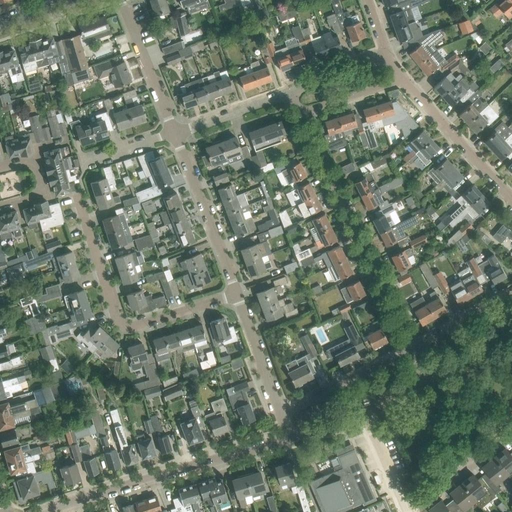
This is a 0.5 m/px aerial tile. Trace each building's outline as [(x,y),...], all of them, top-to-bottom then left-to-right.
[(169,14),(164,0),(150,0),(156,15),(163,13),(164,15),(169,14)] [(180,0),(182,7),(187,5),(189,10),(199,7),(200,9),(209,6),(207,0),(180,0)] [(224,0),(225,3),(218,6),(220,11),(242,4),(240,0),(224,0)] [(357,14),(350,17),(348,11),(343,13),(338,0),(330,0),(336,16),(341,29),(341,30),(347,28),(352,41),(365,36),(357,14)] [(382,0),(384,6),(387,5),(388,10),(415,0),(414,0),(382,0)] [(415,0),(388,10),(390,15),(394,28),(407,23),(408,23),(415,21),(410,8),(417,6),(415,0)] [(497,4),(489,10),(495,17),(502,11),(508,18),(511,14),(511,0),(505,0),(498,6),(497,4)] [(415,19),(421,17),(418,8),(412,9),(415,19)] [(293,9),(278,14),(281,21),(295,16),(293,9)] [(478,10),(468,19),(474,27),(480,22),(478,19),(482,15),(478,10)] [(326,16),(327,20),(329,26),(331,25),(334,32),(335,32),(336,34),(342,32),(341,29),(336,16),(335,16),(334,13),(326,16)] [(176,17),(180,35),(188,33),(184,15),(176,17)] [(82,34),(78,35),(81,44),(93,40),(101,37),(110,33),(104,16),(79,25),(82,34)] [(316,17),(312,18),(318,36),(322,34),(316,17)] [(468,20),(462,22),(466,33),(472,31),(468,20)] [(412,37),(414,42),(420,38),(423,36),(420,27),(417,28),(415,21),(408,23),(407,23),(394,28),(399,41),(412,37)] [(297,43),(287,47),(294,66),(306,62),(301,46),(306,44),(301,30),(300,30),(298,25),(291,28),(295,39),(297,39),(298,42),(297,42),(297,43)] [(308,27),(301,30),(306,44),(311,42),(317,58),(329,53),(323,34),(312,38),(308,27)] [(423,36),(420,38),(414,42),(411,44),(414,49),(409,53),(418,64),(429,56),(424,50),(444,35),(439,30),(426,34),(423,36)] [(330,32),(323,34),(329,53),(342,49),(337,36),(332,38),(330,32)] [(475,37),(479,43),(485,39),(480,33),(475,37)] [(78,35),(61,40),(68,63),(70,72),(71,73),(88,67),(81,45),(81,44),(78,35)] [(52,38),(41,41),(47,64),(59,61),(60,65),(68,63),(61,40),(53,42),(52,38)] [(30,42),(31,44),(35,59),(35,58),(36,63),(37,65),(38,67),(47,64),(41,41),(40,39),(30,42)] [(181,40),(162,48),(164,55),(177,49),(178,50),(190,46),(189,45),(183,47),(181,40)] [(192,52),(204,48),(202,41),(196,43),(196,44),(190,46),(192,52)] [(218,47),(215,41),(208,44),(211,50),(218,47)] [(486,41),(480,46),(486,53),(492,48),(486,41)] [(271,42),(265,44),(270,57),(275,55),(281,71),(294,66),(287,47),(275,51),(271,42)] [(259,45),(261,49),(266,64),(272,61),(270,57),(265,44),(265,43),(259,45)] [(22,62),(24,70),(32,68),(32,66),(30,60),(35,59),(31,44),(19,48),(24,62),(22,62)] [(182,48),(178,50),(179,54),(180,57),(181,59),(186,57),(182,48)] [(7,68),(2,54),(2,51),(0,51),(0,74),(0,75),(8,72),(7,68)] [(14,51),(2,54),(7,68),(8,72),(9,75),(21,72),(19,64),(18,64),(14,51)] [(166,59),(168,65),(181,60),(180,57),(179,54),(166,59)] [(429,56),(418,64),(427,75),(438,67),(429,56)] [(117,57),(107,60),(94,65),(98,78),(110,74),(115,87),(131,81),(124,62),(119,64),(117,57)] [(444,69),(447,67),(453,63),(449,58),(440,64),(444,69)] [(451,72),(462,63),(459,59),(447,67),(451,72)] [(499,60),(495,63),(500,68),(503,65),(499,60)] [(250,63),(251,65),(258,85),(272,80),(267,67),(261,69),(258,61),(250,63)] [(251,65),(237,70),(240,77),(244,90),(258,85),(251,65)] [(88,67),(71,73),(74,83),(91,78),(88,67)] [(218,70),(213,72),(221,94),(234,90),(229,76),(221,79),(218,70)] [(71,73),(70,72),(65,74),(68,86),(74,84),(74,83),(71,73)] [(213,74),(202,78),(209,99),(221,94),(213,72),(213,74)] [(445,76),(434,87),(442,96),(463,77),(460,74),(455,78),(450,73),(446,77),(445,76)] [(463,77),(442,96),(451,105),(458,99),(459,98),(463,103),(474,92),(473,91),(479,86),(474,81),(470,85),(463,77)] [(202,78),(190,83),(198,103),(209,99),(202,78)] [(31,82),(32,85),(29,86),(30,93),(42,90),(39,79),(31,82)] [(175,100),(179,99),(182,107),(184,106),(185,108),(198,103),(190,83),(184,85),(187,92),(173,97),(175,100)] [(135,89),(125,92),(122,93),(128,109),(127,109),(132,124),(146,120),(140,103),(134,105),(132,97),(137,96),(135,89)] [(101,95),(102,100),(103,100),(110,98),(116,96),(114,91),(112,90),(105,92),(104,94),(101,95)] [(471,104),(466,107),(459,114),(467,123),(488,104),(484,101),(483,102),(478,98),(481,94),(477,90),(468,98),(473,103),(471,104)] [(8,92),(3,94),(4,98),(5,102),(11,100),(8,92)] [(110,98),(103,100),(107,111),(114,109),(110,98)] [(102,100),(98,102),(101,113),(107,111),(103,100),(102,100)] [(382,121),(384,126),(405,119),(404,118),(408,114),(396,101),(391,102),(391,101),(377,105),(382,121)] [(16,102),(8,104),(10,110),(16,109),(18,108),(16,102)] [(6,105),(1,106),(2,112),(10,110),(8,104),(6,105)] [(478,113),(467,123),(476,133),(487,122),(489,124),(498,116),(488,104),(478,113)] [(377,146),(373,132),(376,131),(375,128),(384,126),(382,121),(377,105),(363,109),(366,119),(366,122),(361,123),(363,127),(368,143),(369,149),(377,146)] [(55,109),(46,112),(49,122),(53,138),(59,137),(58,135),(61,134),(58,124),(55,109)] [(114,114),(116,119),(119,128),(132,124),(127,109),(114,114)] [(98,122),(90,124),(95,140),(109,136),(107,132),(113,130),(107,111),(101,113),(95,115),(98,122)] [(67,123),(69,123),(74,136),(79,134),(82,144),(95,140),(90,124),(83,127),(79,120),(78,119),(72,121),(70,112),(64,114),(67,123)] [(351,127),(357,125),(353,113),(339,117),(343,130),(345,136),(353,133),(351,127)] [(419,125),(408,114),(404,118),(408,122),(403,127),(410,133),(414,129),(419,125)] [(33,131),(37,143),(43,141),(42,139),(44,139),(38,115),(29,117),(33,131)] [(345,136),(343,130),(339,117),(324,122),(328,134),(324,135),(330,149),(347,144),(345,136)] [(257,154),(251,156),(255,169),(259,167),(261,173),(274,168),(271,162),(266,164),(260,149),(281,142),(278,134),(285,132),(281,121),(249,132),(257,154)] [(495,131),(484,141),(492,151),(511,132),(511,130),(510,129),(509,129),(507,127),(502,122),(494,130),(495,131)] [(64,123),(58,124),(61,134),(61,136),(67,134),(64,123)] [(48,127),(42,128),(45,140),(51,139),(48,127)] [(363,127),(357,129),(362,145),(368,143),(363,127)] [(423,130),(407,144),(412,150),(407,154),(410,158),(431,139),(423,130)] [(399,131),(388,133),(391,144),(401,142),(399,131)] [(511,132),(492,151),(501,160),(506,155),(510,160),(511,157),(511,132)] [(22,140),(17,141),(21,153),(21,156),(33,152),(28,134),(20,136),(22,140)] [(12,135),(4,137),(9,156),(21,153),(17,141),(17,139),(13,140),(12,135)] [(236,137),(221,142),(227,158),(242,153),(249,171),(255,169),(251,156),(247,145),(240,148),(236,137)] [(410,158),(408,160),(411,163),(413,161),(418,157),(426,166),(431,161),(429,158),(440,148),(431,139),(410,158)] [(202,156),(205,166),(227,158),(221,142),(220,142),(220,140),(213,143),(214,145),(206,148),(208,154),(202,156)] [(45,164),(45,166),(62,161),(61,159),(61,157),(65,155),(63,147),(46,152),(47,156),(46,156),(48,164),(45,164)] [(141,155),(137,156),(141,165),(143,170),(146,177),(148,176),(167,169),(161,156),(155,158),(152,151),(141,155)] [(380,157),(373,160),(370,162),(373,168),(391,159),(389,153),(380,157)] [(62,161),(45,166),(48,175),(63,171),(69,169),(66,158),(61,159),(62,161)] [(131,158),(117,162),(119,170),(134,166),(131,158)] [(434,167),(427,173),(434,180),(431,182),(435,186),(437,183),(454,167),(446,158),(435,168),(434,167)] [(285,162),(274,168),(276,174),(281,171),(284,177),(288,185),(306,176),(299,162),(288,167),(285,162)] [(435,186),(434,186),(438,191),(443,186),(448,182),(454,190),(464,181),(461,178),(463,177),(454,167),(437,183),(435,186)] [(63,171),(48,175),(51,185),(53,184),(68,180),(68,182),(76,179),(75,175),(71,176),(69,169),(63,171)] [(142,190),(135,192),(136,195),(139,202),(161,193),(159,187),(163,185),(172,181),(167,169),(148,176),(151,184),(152,186),(142,190)] [(365,178),(355,183),(361,196),(372,190),(379,187),(378,187),(370,170),(363,174),(365,178)] [(214,177),(216,183),(216,184),(234,177),(232,173),(227,175),(226,173),(214,177)] [(257,173),(252,175),(254,183),(260,180),(257,173)] [(129,175),(123,177),(126,185),(132,183),(129,175)] [(91,182),(95,195),(110,190),(116,188),(112,176),(91,182)] [(68,180),(53,184),(55,192),(56,191),(57,195),(75,190),(73,182),(68,184),(68,182),(68,180)] [(260,182),(266,198),(272,196),(265,180),(260,182)] [(291,191),(294,197),(297,204),(316,195),(309,182),(291,191)] [(372,190),(361,196),(368,209),(378,204),(383,201),(380,194),(393,187),(391,183),(390,182),(384,185),(383,184),(378,187),(379,187),(372,190)] [(132,183),(128,184),(130,190),(131,189),(133,194),(132,195),(133,197),(122,200),(124,207),(132,205),(139,202),(136,195),(133,187),(132,183)] [(231,183),(218,189),(223,201),(243,193),(236,195),(231,183)] [(470,204),(481,193),(473,184),(456,199),(461,205),(450,216),(453,219),(470,204)] [(110,190),(95,195),(99,208),(120,201),(119,195),(112,197),(110,190)] [(420,190),(415,194),(418,199),(423,195),(420,190)] [(176,193),(167,196),(163,198),(168,210),(181,205),(176,193)] [(243,193),(223,201),(227,213),(248,205),(243,193)] [(272,197),(274,201),(281,197),(279,193),(272,197)] [(468,211),(474,217),(490,203),(481,193),(470,204),(453,219),(449,223),(452,226),(468,211)] [(316,195),(297,204),(300,210),(304,217),(322,208),(316,195)] [(268,211),(276,208),(274,201),(272,197),(272,196),(266,198),(268,205),(264,207),(265,212),(268,211)] [(439,217),(454,204),(449,199),(435,212),(439,217)] [(152,200),(142,204),(145,213),(146,213),(148,218),(151,216),(149,210),(155,208),(152,200)] [(378,204),(380,210),(383,208),(389,205),(386,200),(383,201),(378,204)] [(62,212),(50,215),(47,201),(35,204),(36,206),(40,221),(42,232),(49,230),(49,228),(65,224),(62,212)] [(139,202),(132,205),(134,211),(141,209),(139,203),(139,202)] [(380,233),(395,225),(388,213),(395,209),(394,208),(397,206),(395,202),(390,205),(389,205),(383,208),(380,210),(374,213),(377,218),(373,220),(380,233)] [(186,217),(181,205),(168,210),(160,213),(165,225),(168,224),(178,220),(186,217)] [(248,205),(227,213),(232,225),(251,217),(249,210),(250,210),(248,205)] [(429,216),(435,211),(430,205),(425,210),(429,216)] [(36,206),(24,210),(29,229),(37,227),(35,222),(40,221),(36,206)] [(265,221),(267,227),(279,223),(276,217),(279,216),(276,208),(268,211),(271,219),(265,221)] [(285,210),(279,213),(281,220),(288,217),(285,210)] [(13,212),(5,214),(9,229),(9,228),(10,231),(13,230),(15,237),(22,235),(20,228),(16,212),(13,213),(13,212)] [(105,226),(103,227),(105,233),(107,232),(107,233),(122,228),(128,226),(124,213),(117,215),(113,216),(103,219),(105,226)] [(312,220),(306,222),(309,229),(315,226),(319,233),(331,227),(324,213),(315,218),(312,220)] [(0,234),(1,240),(11,237),(10,231),(9,228),(9,229),(5,214),(0,215),(0,234)] [(395,225),(380,233),(386,246),(397,241),(406,236),(403,230),(418,222),(415,215),(395,225)] [(186,217),(168,224),(170,228),(174,227),(177,234),(190,229),(186,217)] [(251,217),(232,225),(236,237),(256,229),(251,217)] [(146,224),(149,231),(156,229),(153,221),(146,224)] [(467,221),(458,229),(463,235),(465,233),(466,232),(469,230),(470,229),(472,226),(467,221)] [(296,223),(291,226),(294,232),(299,229),(296,223)] [(511,232),(503,224),(496,232),(492,236),(500,243),(506,236),(511,241),(511,232)] [(280,225),(268,230),(271,237),(277,234),(283,232),(280,226),(280,225)] [(319,233),(312,235),(315,242),(319,249),(328,244),(337,240),(331,227),(319,233)] [(122,228),(107,233),(112,247),(133,240),(130,234),(124,236),(122,228)] [(473,232),(481,238),(484,235),(476,228),(473,232)] [(156,229),(149,231),(150,234),(152,240),(153,243),(160,240),(156,229)] [(190,229),(177,234),(182,246),(195,241),(190,229)] [(470,230),(466,234),(471,239),(475,235),(470,230)] [(135,239),(136,245),(152,240),(150,234),(135,239)] [(427,241),(423,234),(409,241),(413,248),(427,241)] [(461,238),(456,242),(460,248),(465,244),(461,238)] [(152,240),(136,245),(138,251),(154,246),(153,243),(152,240)] [(241,249),(246,262),(261,257),(259,251),(265,249),(262,242),(256,245),(256,244),(241,249)] [(48,253),(54,251),(51,244),(46,246),(48,253)] [(312,255),(301,260),(304,266),(315,262),(323,258),(324,260),(326,264),(328,268),(334,265),(346,259),(340,245),(331,250),(321,254),(313,258),(312,255)] [(41,247),(34,249),(36,256),(43,253),(41,247)] [(301,252),(294,254),(297,261),(312,255),(309,248),(301,252)] [(409,248),(401,252),(392,256),(399,270),(416,262),(409,248)] [(28,261),(34,258),(32,249),(25,252),(26,254),(18,257),(20,263),(23,262),(28,261)] [(28,261),(23,262),(25,270),(37,267),(36,263),(52,259),(56,270),(61,269),(76,264),(72,251),(58,256),(57,250),(34,258),(28,261)] [(115,258),(119,270),(139,264),(137,258),(135,252),(115,258)] [(161,259),(159,260),(161,263),(161,265),(162,267),(164,266),(170,264),(170,266),(177,263),(180,270),(188,266),(190,272),(205,267),(200,254),(183,260),(180,255),(171,258),(168,259),(167,257),(161,259)] [(473,257),(481,272),(482,272),(483,274),(487,272),(494,283),(506,276),(494,254),(487,258),(488,259),(477,265),(473,257)] [(6,262),(8,268),(20,263),(18,257),(6,262)] [(261,257),(246,262),(251,275),(272,267),(269,261),(263,263),(261,257)] [(460,278),(460,279),(470,297),(483,290),(475,276),(481,272),(473,257),(466,261),(469,266),(457,273),(460,278)] [(334,265),(328,268),(331,275),(334,281),(344,277),(353,272),(346,259),(334,265)] [(298,268),(296,261),(284,266),(286,273),(298,268)] [(8,268),(6,268),(12,286),(22,282),(28,279),(25,270),(23,262),(20,263),(8,268)] [(425,276),(426,276),(433,288),(438,285),(433,276),(431,273),(425,262),(419,265),(425,276)] [(76,264),(61,269),(63,276),(58,277),(59,283),(80,276),(76,264)] [(139,264),(119,270),(123,283),(143,276),(139,264)] [(183,278),(185,282),(188,289),(210,280),(205,267),(190,272),(191,273),(183,276),(184,277),(183,278)] [(164,271),(156,274),(146,277),(148,282),(161,278),(166,276),(164,271)] [(440,271),(433,276),(438,285),(443,293),(450,289),(458,304),(470,297),(460,279),(448,286),(440,271)] [(408,272),(407,273),(398,277),(402,284),(411,279),(408,272)] [(166,276),(161,278),(167,297),(173,295),(167,281),(166,276)] [(287,282),(285,276),(273,281),(275,286),(257,293),(262,306),(278,300),(276,295),(283,292),(280,285),(287,282)] [(28,279),(22,282),(28,296),(34,293),(28,279)] [(174,279),(167,281),(173,295),(173,296),(179,294),(174,279)] [(340,289),(343,295),(346,303),(365,294),(359,280),(340,289)] [(45,288),(47,294),(60,290),(58,284),(45,288)] [(322,290),(319,284),(307,290),(310,296),(322,290)] [(43,295),(35,298),(36,303),(45,300),(45,301),(62,296),(60,290),(47,294),(43,295)] [(88,302),(84,290),(64,296),(68,308),(73,307),(78,305),(88,302)] [(142,290),(137,292),(127,295),(132,309),(136,307),(138,311),(141,313),(155,308),(157,307),(166,304),(164,295),(152,299),(150,295),(144,297),(142,290)] [(433,301),(427,304),(434,318),(447,310),(435,291),(429,294),(433,301)] [(29,304),(33,316),(34,316),(40,314),(36,303),(35,298),(33,294),(19,299),(22,307),(29,304)] [(0,305),(9,303),(7,298),(3,299),(2,297),(0,297),(0,305)] [(422,297),(410,304),(414,311),(422,325),(434,318),(427,304),(424,299),(422,297)] [(278,300),(262,306),(267,319),(285,313),(287,319),(299,314),(296,308),(294,309),(291,302),(285,304),(283,298),(280,299),(280,300),(278,300)] [(368,301),(359,305),(352,308),(355,314),(371,307),(368,301)] [(78,305),(73,307),(75,314),(70,315),(72,321),(92,314),(88,302),(78,305)] [(348,303),(338,307),(331,310),(334,316),(340,313),(345,311),(351,308),(348,303)] [(33,316),(30,318),(36,332),(37,332),(41,330),(45,329),(40,314),(34,316),(33,316)] [(214,331),(210,333),(214,346),(218,345),(217,340),(222,339),(223,342),(234,338),(236,335),(233,326),(227,328),(224,318),(211,322),(214,331)] [(70,322),(57,326),(59,332),(72,328),(70,322)] [(202,324),(190,328),(195,347),(206,343),(206,338),(202,324)] [(337,345),(326,350),(330,358),(335,355),(340,365),(359,355),(356,350),(364,346),(352,324),(344,328),(349,338),(353,346),(341,352),(337,345)] [(81,331),(76,337),(80,340),(81,339),(88,346),(87,348),(92,353),(93,352),(94,352),(109,336),(100,327),(94,332),(90,328),(84,334),(81,331)] [(49,330),(46,332),(48,335),(50,344),(58,341),(57,339),(74,333),(72,328),(59,332),(54,333),(51,334),(49,330)] [(190,328),(177,332),(183,351),(195,347),(190,328)] [(367,335),(362,338),(366,345),(370,343),(373,348),(388,341),(381,328),(367,335)] [(177,332),(165,336),(169,349),(176,347),(178,353),(184,351),(183,351),(177,332)] [(307,334),(300,337),(308,352),(309,353),(310,353),(312,357),(318,354),(307,334)] [(109,336),(94,352),(99,357),(100,356),(104,359),(118,344),(109,336)] [(169,349),(165,336),(152,340),(156,352),(155,353),(157,360),(171,356),(169,349)] [(130,356),(131,357),(132,361),(130,364),(132,369),(134,370),(140,368),(142,365),(148,363),(153,379),(145,381),(147,388),(160,384),(155,363),(152,354),(146,356),(142,343),(128,347),(130,356)] [(9,344),(0,346),(0,356),(10,354),(8,346),(10,346),(9,344)] [(289,372),(288,373),(295,386),(296,385),(297,387),(303,384),(302,382),(313,376),(312,374),(316,372),(309,359),(308,360),(306,355),(296,360),(299,367),(289,372)] [(0,362),(0,369),(21,363),(19,356),(10,359),(0,362)] [(55,357),(49,360),(52,372),(59,369),(55,357)] [(115,361),(114,374),(113,378),(119,379),(121,362),(115,361)] [(74,368),(69,364),(64,370),(68,374),(74,368)] [(196,368),(189,371),(191,377),(198,374),(196,368)] [(53,372),(56,383),(62,380),(59,370),(53,372)] [(187,379),(191,377),(189,371),(182,374),(185,380),(187,379)] [(0,404),(0,416),(39,405),(84,390),(81,380),(80,374),(62,380),(56,383),(33,391),(35,398),(11,406),(12,410),(10,411),(8,402),(0,404)] [(0,377),(0,388),(15,384),(19,383),(20,383),(25,381),(25,378),(24,375),(14,378),(2,381),(1,377),(0,377)] [(171,376),(162,379),(164,386),(173,383),(171,376)] [(229,396),(233,408),(237,417),(239,416),(240,417),(241,417),(243,423),(255,419),(244,391),(249,389),(246,382),(234,387),(236,393),(229,396)] [(15,384),(0,388),(0,398),(12,395),(11,392),(22,389),(20,383),(19,383),(15,384)] [(167,390),(170,397),(182,392),(179,385),(167,390)] [(153,397),(162,394),(159,386),(144,390),(146,399),(153,398),(153,397)] [(205,415),(205,416),(208,422),(210,421),(215,434),(228,429),(221,412),(227,410),(223,398),(211,402),(215,411),(205,415)] [(39,405),(0,416),(0,429),(14,425),(12,416),(13,416),(14,419),(28,415),(41,412),(39,405)] [(195,418),(190,419),(181,423),(189,444),(203,438),(199,427),(205,424),(201,415),(197,406),(191,408),(195,418)] [(89,411),(91,415),(93,422),(96,433),(98,438),(100,438),(106,459),(109,469),(120,465),(115,449),(110,450),(106,435),(98,409),(89,411)] [(116,409),(110,411),(123,454),(126,463),(138,460),(133,444),(131,445),(131,443),(127,444),(126,441),(116,409)] [(150,417),(152,424),(161,453),(172,450),(167,434),(162,435),(156,415),(150,417)] [(149,419),(144,421),(148,433),(153,431),(149,419)] [(93,422),(86,423),(73,426),(76,438),(96,433),(93,422)] [(38,423),(10,431),(1,433),(2,437),(1,438),(3,446),(18,442),(17,436),(39,430),(38,423)] [(144,434),(136,436),(140,449),(143,458),(156,454),(151,437),(146,439),(144,434)] [(76,461),(82,459),(77,443),(71,444),(76,461)] [(79,446),(80,451),(85,466),(88,475),(99,472),(94,457),(92,458),(88,448),(87,444),(79,446)] [(4,450),(7,461),(31,455),(31,454),(39,452),(37,447),(30,449),(24,451),(24,454),(22,455),(20,446),(4,450)] [(335,471),(309,482),(321,511),(340,511),(363,503),(364,505),(376,500),(354,449),(343,453),(341,448),(335,451),(337,456),(341,464),(333,467),(335,471)] [(511,456),(505,448),(494,457),(508,474),(511,470),(511,456)] [(31,455),(7,461),(11,473),(15,472),(16,477),(28,474),(36,472),(33,461),(41,459),(39,453),(31,455)] [(489,475),(484,479),(496,494),(501,490),(496,484),(508,474),(494,457),(482,467),(489,475)] [(60,467),(63,478),(63,480),(64,480),(65,483),(80,479),(76,463),(60,467)] [(276,467),(278,477),(281,484),(287,482),(289,488),(291,488),(293,494),(298,493),(303,511),(310,511),(303,485),(297,487),(292,471),(293,471),(292,469),(291,469),(289,463),(276,467)] [(49,468),(33,473),(24,476),(24,478),(13,482),(18,497),(22,496),(25,498),(39,493),(39,492),(55,487),(52,477),(49,468)] [(259,472),(247,476),(253,498),(259,496),(266,494),(262,481),(259,472)] [(496,494),(484,479),(480,482),(473,474),(461,484),(475,500),(481,508),(495,496),(494,495),(496,494)] [(253,498),(247,476),(232,480),(235,489),(241,508),(247,506),(247,503),(254,501),(253,498)] [(215,477),(206,480),(217,511),(221,511),(221,510),(230,506),(222,481),(216,483),(215,477)] [(217,511),(206,480),(198,483),(203,500),(207,499),(212,511),(217,511)] [(196,484),(187,486),(192,502),(194,511),(200,511),(197,502),(201,501),(199,493),(196,484)] [(457,501),(452,505),(457,511),(469,511),(470,511),(470,510),(470,508),(468,506),(475,500),(461,484),(450,493),(457,501)] [(180,496),(173,499),(176,508),(181,506),(182,511),(194,511),(187,486),(178,489),(180,496)] [(157,496),(146,500),(149,511),(166,511),(166,510),(162,511),(157,496)] [(266,498),(270,511),(277,511),(273,496),(266,498)] [(135,503),(138,511),(149,511),(146,500),(135,503)] [(457,511),(452,505),(448,508),(441,500),(429,509),(431,511),(457,511)]
